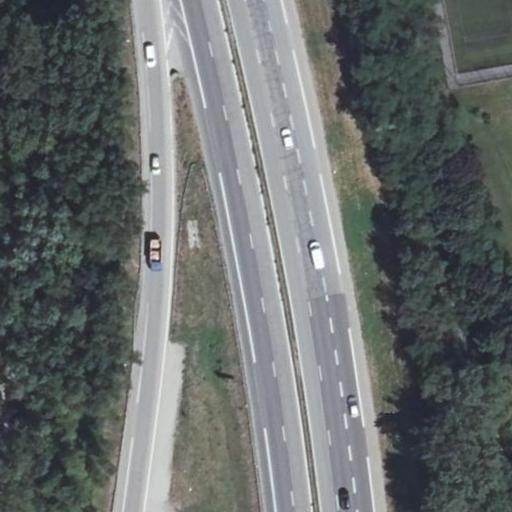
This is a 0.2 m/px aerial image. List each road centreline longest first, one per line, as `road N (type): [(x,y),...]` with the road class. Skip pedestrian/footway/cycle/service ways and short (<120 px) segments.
road 1 (motorway): [(199,0),(264,318),(291,511)]
road 2 (trunk): [(149,0),(159,90),(159,297),(134,511)]
road 3 (motorway): [(337,431),(255,0)]
